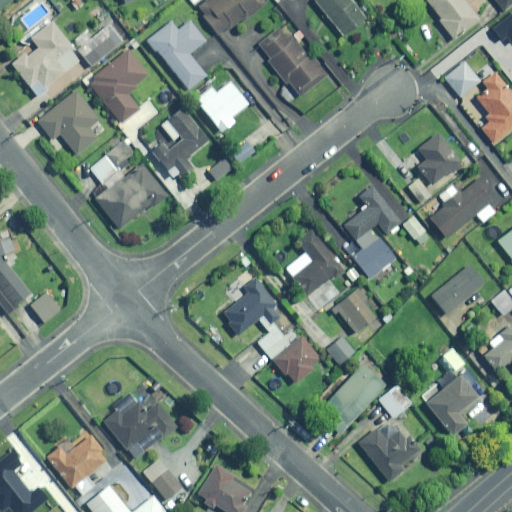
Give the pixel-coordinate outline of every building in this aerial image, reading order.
[(0,0),(0,11),(13,0),(0,0)] [(266,5),(263,0),(212,0),(200,8),(219,37),(266,5)] [(315,0),(314,1),(343,38),(366,20),(349,0),(315,0)] [(479,20),(463,0),(426,0),(442,19),(439,21),(454,40),(479,20)] [(511,0),(494,0),(504,12),(501,15),(511,29),(511,0)] [(98,20),(105,28),(78,51),(92,68),(130,37),(109,11),(98,20)] [(171,23),(146,43),(155,53),(157,51),(189,90),(206,76),(189,55),(206,41),(190,21),(177,31),(171,23)] [(30,39),(35,45),(11,64),(37,98),(47,90),(45,88),(81,59),(52,22),(30,39)] [(326,77),(284,24),(258,44),(270,60),(268,61),(287,85),(289,83),(300,98),(326,77)] [(149,77),(128,49),(99,72),(87,81),(122,125),(140,110),(127,94),(149,77)] [(480,82),(464,63),(445,78),(461,97),(480,82)] [(488,90),(477,99),(489,114),(485,117),(489,122),(481,129),(493,144),(511,129),(511,92),(495,70),(481,81),(488,90)] [(247,105),(229,83),(216,94),(211,87),(195,100),(221,132),(233,122),(230,119),(247,105)] [(100,121),(77,92),(38,123),(53,141),(60,135),(77,156),(97,140),(89,130),(100,121)] [(195,167),(188,158),(211,140),(185,108),(162,127),(171,137),(151,154),(172,179),(178,174),(181,178),(195,167)] [(460,164),(438,134),(418,149),(427,161),(418,167),(431,186),(460,164)] [(258,152),(250,142),(231,157),(239,167),(258,152)] [(124,180),(106,156),(90,169),(104,186),(92,195),(119,229),(151,205),(153,208),(168,196),(144,165),(124,180)] [(233,169),(225,159),(209,171),(218,182),(233,169)] [(511,198),(511,195),(490,169),(459,195),(451,186),(439,197),(444,204),(428,218),(446,240),(477,214),(484,222),(511,198)] [(402,223),(372,185),(359,196),(367,206),(343,226),(362,249),(352,258),(370,280),(397,258),(373,229),(378,225),(386,236),(402,223)] [(511,229),(498,241),(511,258),(511,229)] [(343,270),(311,230),(296,243),(305,253),(286,269),(318,310),(339,293),(329,281),(343,270)] [(16,305),(29,298),(0,246),(0,304),(5,315),(18,309),(16,305)] [(485,285),(471,267),(433,298),(447,315),(485,285)] [(278,305),(256,277),(243,288),(247,293),(220,314),(238,337),(259,320),(269,333),(258,343),(293,386),(324,361),(302,334),(296,327),(278,305)] [(378,315),(357,289),(335,307),(356,334),(378,315)] [(511,307),(511,303),(503,292),(491,301),(503,315),(511,307)] [(60,311),(47,293),(31,306),(44,323),(60,311)] [(511,324),(490,343),(495,348),(484,357),(497,372),(510,361),(511,363),(511,324)] [(355,352),(343,338),(327,350),(339,365),(355,352)] [(465,364),(452,349),(443,356),(456,372),(465,364)] [(387,386),(364,363),(316,412),(339,434),(387,386)] [(480,397),(463,374),(455,380),(451,374),(421,397),(452,437),(468,425),(459,413),(480,397)] [(411,404),(397,386),(379,401),(393,419),(411,404)] [(147,413),(135,398),(104,423),(135,462),(144,454),(163,439),(162,439),(177,428),(158,404),(147,413)] [(386,441),(376,428),(358,443),(389,483),(405,471),(400,466),(420,450),(408,434),(403,438),(398,432),(386,441)] [(102,451),(89,435),(72,448),(67,442),(47,458),(71,489),(74,486),(82,496),(95,486),(87,476),(105,462),(99,454),(102,451)] [(182,488),(158,460),(143,473),(167,501),(182,488)] [(196,495),(206,501),(203,505),(213,511),(215,506),(224,511),(242,511),(253,494),(231,480),(233,476),(214,465),(196,495)] [(44,511),(57,502),(38,478),(16,496),(9,488),(0,495),(0,508),(3,511),(44,511)] [(133,511),(129,511),(109,486),(86,505),(91,511),(164,511),(153,497),(133,511)]
